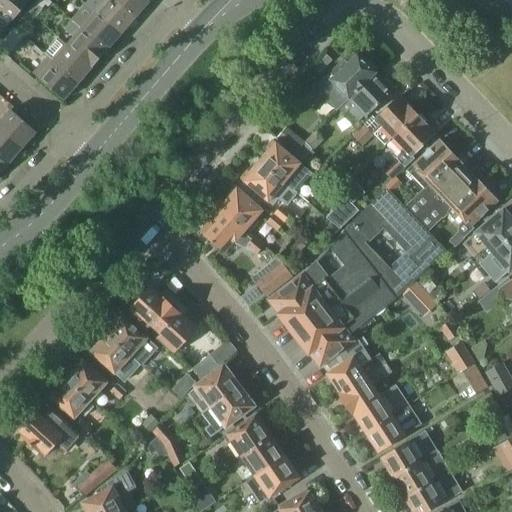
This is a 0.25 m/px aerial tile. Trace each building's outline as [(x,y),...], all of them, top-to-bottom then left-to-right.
[(29,0),(0,0),(0,21),(7,27),(29,0)] [(50,1),(48,0),(37,0),(28,11),(36,17),(42,10),(41,9),(45,4),(48,7),(52,3),(50,1)] [(114,0),(105,0),(95,12),(121,34),(135,18),(114,0)] [(114,0),(135,18),(150,0),(149,0),(114,0)] [(72,20),(106,50),(121,34),(95,12),(85,3),(71,20),(72,20)] [(29,25),(36,17),(28,11),(22,19),(29,25)] [(64,29),(73,37),(67,44),(93,66),(106,50),(72,20),(64,29)] [(0,43),(0,50),(7,56),(24,36),(14,27),(0,43)] [(58,37),(44,54),(78,83),(93,66),(67,44),(67,45),(58,37)] [(336,67),(315,88),(337,110),(338,109),(337,108),(375,71),(374,71),(377,68),(368,59),(365,62),(357,53),(356,54),(350,53),(350,59),(339,70),(336,67)] [(78,83),(44,54),(47,56),(33,73),(63,100),(78,83)] [(375,71),(337,108),(338,109),(346,116),(350,112),(358,120),(365,113),(367,115),(393,90),(391,88),(394,86),(386,77),(383,80),(375,71)] [(399,96),(375,119),(393,138),(417,115),(415,112),(415,109),(411,105),(408,105),(399,96)] [(11,109),(0,121),(0,129),(22,148),(36,132),(11,109)] [(417,115),(393,138),(411,156),(435,133),(426,124),(426,121),(423,117),(419,117),(417,115)] [(364,124),(351,136),(361,147),(374,135),(364,124)] [(304,143),(304,142),(286,127),(277,138),(295,153),(296,153),(296,152),(301,146),(304,143)] [(22,148),(0,129),(0,157),(8,164),(22,148)] [(315,131),(306,141),(313,149),(314,150),(324,139),(315,131)] [(439,140),(407,170),(426,189),(457,159),(455,157),(453,151),(447,148),(439,140)] [(295,153),(304,160),(313,167),(319,160),(310,153),(312,150),(313,149),(306,141),(304,142),(304,143),(301,146),(296,152),(296,153),(295,153)] [(262,160),(260,162),(297,193),(313,173),(300,163),(276,142),(269,150),(268,152),(265,152),(261,156),(262,160)] [(382,170),(381,184),(385,187),(395,176),(405,167),(395,157),(382,170)] [(426,189),(405,208),(428,231),(442,218),(443,218),(448,213),(447,213),(479,182),(457,159),(426,189)] [(250,173),(243,181),(272,205),(279,197),(287,204),(297,193),(260,162),(258,164),(254,165),(251,168),(252,172),(250,173)] [(325,179),(333,171),(325,163),(317,171),(325,179)] [(385,187),(386,189),(387,188),(392,193),(402,183),(395,176),(385,187)] [(365,194),(355,182),(344,192),(355,204),(365,194)] [(479,182),(447,213),(448,213),(459,225),(465,219),(471,225),(497,201),(489,192),(487,187),(482,184),(479,182)] [(446,250),(428,231),(405,208),(392,193),(387,188),(386,189),(344,230),(303,274),(353,339),(374,322),(376,321),(372,317),(396,298),(431,264),(446,250)] [(236,189),(219,209),(243,230),(244,229),(260,210),(236,189)] [(339,229),(359,209),(345,197),(326,218),(339,229)] [(291,213),(281,204),(272,214),(283,223),(291,213)] [(223,250),(230,241),(256,255),(263,246),(244,229),(243,230),(219,209),(209,220),(211,221),(202,232),(223,250)] [(469,239),(463,245),(479,264),(492,252),(511,235),(511,218),(503,209),(476,232),(477,234),(470,240),(469,239)] [(283,223),(272,214),(266,222),(276,231),(283,223)] [(331,224),(323,231),(329,237),(337,231),(331,224)] [(457,233),(449,241),(455,247),(457,244),(463,239),(464,238),(458,232),(457,233)] [(511,235),(492,252),(479,264),(495,283),(509,271),(509,272),(511,269),(511,235)] [(282,264),(256,283),(266,296),(291,277),(282,264)] [(352,339),(353,339),(303,274),(270,300),(280,313),(279,314),(308,352),(310,351),(319,364),(320,363),(352,339)] [(435,302),(446,293),(439,285),(436,286),(426,276),(419,283),(428,294),(435,302)] [(491,291),(479,302),(486,312),(501,302),(498,298),(502,295),(505,299),(511,300),(511,280),(507,284),(504,281),(503,281),(491,291)] [(415,282),(401,295),(413,307),(427,294),(415,282)] [(484,282),(472,291),(478,300),(490,291),(484,282)] [(156,338),(157,340),(166,348),(171,353),(194,328),(180,316),(181,315),(176,310),(178,307),(168,298),(166,301),(161,296),(160,297),(149,287),(130,307),(138,315),(134,319),(145,329),(149,324),(159,334),(156,338)] [(261,310),(257,305),(251,309),(256,315),(261,310)] [(123,315),(107,332),(130,354),(146,336),(123,315)] [(448,342),(460,333),(451,319),(439,327),(448,342)] [(115,371),(130,354),(107,332),(91,350),(115,371)] [(326,372),(339,392),(385,362),(379,353),(371,359),(363,347),(368,344),(363,337),(358,340),(357,338),(353,341),(352,339),(320,363),(326,372)] [(461,343),(447,352),(455,364),(451,367),(456,374),(464,369),(473,363),(474,363),(461,343)] [(201,378),(217,365),(209,355),(193,367),(201,378)] [(82,360),(66,378),(89,399),(106,381),(82,360)] [(379,396),(372,385),(392,372),(385,362),(339,392),(352,412),(379,396)] [(473,363),(464,369),(478,393),(488,387),(473,363)] [(196,405),(202,413),(237,385),(223,366),(196,386),(187,394),(189,396),(186,398),(193,407),(196,405)] [(486,373),(494,389),(503,384),(494,368),(486,373)] [(74,416),(78,411),(85,416),(96,405),(89,399),(66,378),(51,394),(74,416)] [(126,392),(117,383),(110,391),(119,400),(126,392)] [(177,384),(172,390),(181,399),(186,393),(177,384)] [(237,385),(202,413),(201,414),(209,425),(205,430),(210,437),(253,406),(237,385)] [(392,414),(402,407),(407,404),(395,385),(379,396),(352,412),(365,431),(392,414)] [(490,393),(480,399),(491,420),(502,414),(490,393)] [(508,411),(511,408),(511,396),(511,394),(501,399),(508,411)] [(409,418),(402,407),(392,414),(365,431),(378,452),(419,426),(413,417),(409,418)] [(22,428),(20,430),(24,434),(21,437),(40,454),(42,451),(46,454),(57,443),(62,447),(70,447),(80,436),(50,409),(43,416),(37,411),(29,420),(27,419),(21,426),(22,428)] [(504,440),(511,436),(511,423),(507,414),(495,420),(504,440)] [(227,434),(241,454),(270,435),(256,415),(227,434)] [(150,416),(142,424),(151,433),(152,432),(159,424),(150,416)] [(83,421),(76,429),(86,437),(92,429),(83,421)] [(156,437),(164,446),(176,437),(162,421),(159,424),(152,432),(156,437)] [(393,477),(437,450),(425,431),(381,456),(393,477)] [(284,455),(270,435),(241,454),(255,475),(284,455)] [(160,459),(167,455),(164,446),(156,437),(145,447),(151,455),(156,451),(160,459)] [(186,459),(176,437),(164,446),(167,455),(172,467),(186,459)] [(511,438),(497,446),(510,469),(511,468),(511,438)] [(393,477),(405,497),(433,480),(449,471),(437,450),(393,477)] [(298,476),(284,455),(255,475),(246,482),(260,502),(298,476)] [(107,460),(89,476),(97,485),(116,469),(107,460)] [(192,488),(202,481),(189,462),(179,469),(192,488)] [(449,471),(433,480),(405,497),(413,511),(426,511),(464,490),(452,469),(449,471)] [(106,482),(109,487),(83,502),(88,511),(118,511),(123,509),(134,504),(127,490),(135,486),(127,471),(106,482)] [(320,511),(314,502),(316,499),(313,494),(310,494),(308,491),(273,511),(320,511)] [(208,497),(196,506),(199,511),(200,511),(212,504),(208,497)] [(437,511),(465,511),(460,500),(437,511)]
